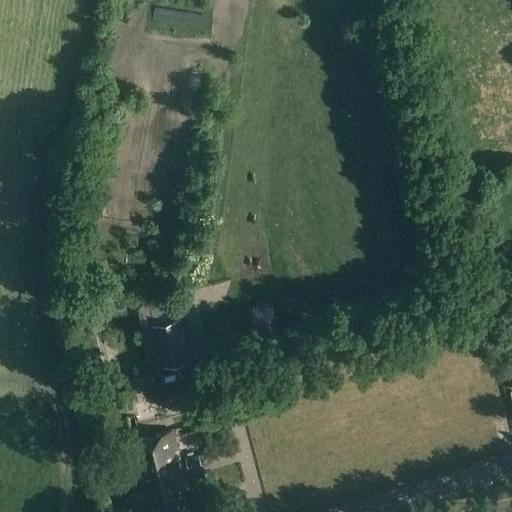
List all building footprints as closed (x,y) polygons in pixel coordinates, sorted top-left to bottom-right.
[(76,303),(79,315),(93,311),(90,299),(76,303)] [(256,328),(276,322),(271,303),(250,309),(256,328)] [(152,325),(163,366),(191,358),(180,317),(152,325)] [(90,377),(91,377),(106,373),(93,323),(77,326),(90,377)] [(149,323),(119,330),(131,377),(160,370),(149,323)] [(106,373),(91,377),(92,381),(94,388),(117,382),(114,371),(112,372),(106,373)] [(145,484),(148,484),(165,480),(163,473),(167,471),(166,468),(173,466),(173,465),(182,463),(174,431),(134,440),(145,484)] [(188,468),(201,465),(199,455),(186,459),(188,468)] [(165,480),(148,484),(155,511),(189,511),(184,487),(187,486),(182,463),(173,465),(173,466),(166,468),(167,471),(163,473),(165,480)]
